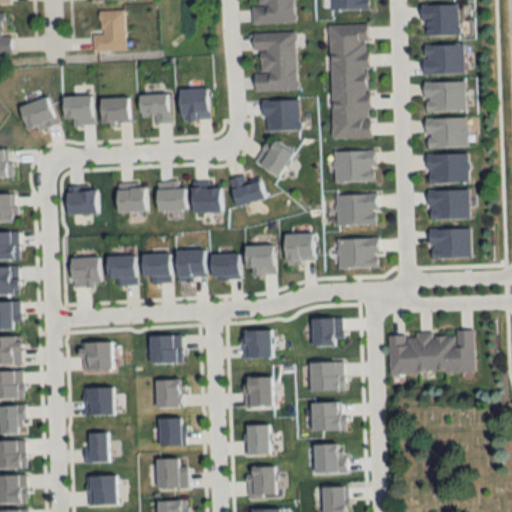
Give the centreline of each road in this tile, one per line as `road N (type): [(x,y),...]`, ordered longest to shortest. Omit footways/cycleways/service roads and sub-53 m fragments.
road 1 (residential): [(511,285),(300,292),(268,307),(51,320)]
road 2 (residential): [(46,167),(58,511)]
road 3 (residential): [(408,289),(396,0)]
road 4 (residential): [(370,290),(377,511)]
road 5 (residential): [(211,310),(219,511)]
road 6 (residential): [(229,142),(203,152),(55,160),(46,167)]
road 7 (residential): [(229,0),(237,128),(229,142)]
